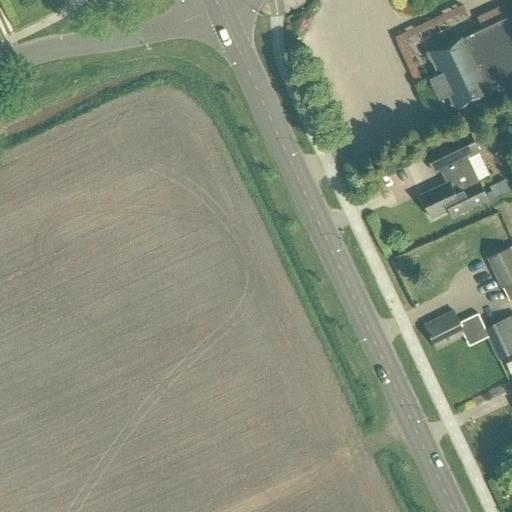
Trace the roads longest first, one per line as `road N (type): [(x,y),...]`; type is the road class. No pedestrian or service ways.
road 1 (primary): [(454,511),(220,8)]
road 2 (tertiary): [(0,67),(220,8)]
